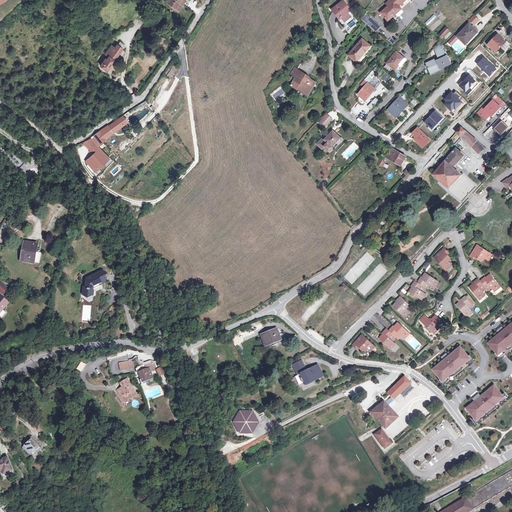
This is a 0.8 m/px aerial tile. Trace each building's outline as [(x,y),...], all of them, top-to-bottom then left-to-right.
[(185,0),(184,0),(168,0),(167,2),(174,8),(176,5),(179,8),(185,0)] [(391,3),(388,6),(395,15),(402,9),(401,7),(402,6),(395,0),(389,0),(391,3)] [(343,1),(332,9),(339,18),(341,17),(345,21),(350,16),(346,11),(349,9),(343,1)] [(388,6),(381,13),(389,21),(395,15),(388,6)] [(434,14),(425,23),(429,27),(438,19),(434,14)] [(469,20),(465,25),(466,26),(469,24),(471,22),(473,25),(479,19),(474,15),(469,20)] [(368,16),(364,20),(376,31),(380,27),(368,16)] [(123,18),(117,25),(123,29),(129,23),(123,18)] [(477,32),(469,24),(460,33),(457,36),(458,38),(465,43),(471,37),(472,38),(477,32)] [(442,39),(450,30),(445,26),(438,35),(442,39)] [(457,36),(460,33),(458,31),(448,42),(451,45),(458,38),(457,36)] [(505,41),(497,34),(488,44),(496,52),(503,44),(505,46),(510,40),(507,38),(505,41)] [(370,46),(362,39),(349,55),(357,61),(370,46)] [(434,48),(439,58),(427,64),(430,71),(440,66),(441,68),(450,64),(448,60),(449,59),(445,52),(444,53),(442,48),(438,43),(434,48)] [(106,61),(104,60),(99,68),(107,72),(121,49),(120,48),(116,46),(115,45),(113,48),(112,51),(108,49),(104,56),(108,58),(106,61)] [(405,59),(396,51),(384,66),(390,72),(393,68),(395,70),(397,67),(398,68),(405,59)] [(485,57),(478,64),(490,75),(497,68),(485,57)] [(171,68),(166,75),(169,78),(179,65),(175,62),(171,68)] [(295,77),(291,85),(294,88),(295,86),(302,90),(301,92),(307,95),(314,83),(311,81),(311,80),(311,79),(310,78),(309,78),(308,78),(307,79),(304,77),(306,75),(294,68),(291,74),(295,77)] [(376,74),(372,70),(364,79),(368,83),(375,75),(376,74)] [(377,76),(383,81),(388,74),(383,70),(377,76)] [(380,80),(375,75),(368,83),(374,88),(380,80)] [(475,80),(469,75),(460,85),(466,91),(475,80)] [(374,88),(368,83),(358,94),(365,100),(375,89),(374,88)] [(281,85),(270,93),(275,100),(286,93),(281,85)] [(452,91),(445,98),(448,101),(446,104),(452,109),(455,106),(456,107),(462,101),(458,98),(461,95),(456,91),(454,93),(452,91)] [(504,102),(497,95),(484,109),(482,107),(477,113),(480,116),(481,115),(486,119),(490,114),(491,115),(504,102)] [(375,97),(368,106),(373,109),(379,99),(375,97)] [(407,105),(399,98),(388,109),(396,116),(407,105)] [(111,124),(107,126),(90,137),(97,145),(110,133),(127,121),(126,120),(132,116),(129,112),(128,111),(111,124)] [(435,111),(425,122),(432,128),(443,117),(435,111)] [(325,128),(333,119),(326,112),(318,122),(325,128)] [(499,118),(492,126),(494,128),(501,120),(499,118)] [(502,121),(495,129),(500,134),(508,127),(502,121)] [(461,126),(456,131),(471,146),(476,140),(461,126)] [(417,127),(411,133),(416,137),(414,139),(423,147),(431,140),(417,127)] [(324,139),(323,138),(316,144),(323,151),(326,148),(338,136),(333,131),(324,139)] [(340,138),(338,136),(326,148),(329,151),(333,148),(332,147),(340,138)] [(476,140),(471,146),(479,153),(484,147),(476,140)] [(89,150),(93,154),(85,161),(94,171),(108,158),(95,145),(89,150)] [(390,148),(385,157),(400,165),(405,157),(396,152),(390,148)] [(452,151),(453,152),(433,174),(449,188),(461,175),(452,167),(463,155),(456,148),(454,151),(453,150),(452,151)] [(506,188),(510,185),(511,188),(511,174),(507,178),(501,182),(506,188)] [(372,233),(369,230),(357,242),(360,245),(372,233)] [(37,244),(24,241),(21,260),(33,263),(37,244)] [(378,248),(383,252),(390,245),(385,241),(378,248)] [(490,253),(476,244),(468,257),(473,260),(474,258),(476,259),(480,261),(480,260),(482,257),(485,259),(488,261),(491,257),(489,255),(490,253)] [(443,247),(433,257),(444,269),(446,267),(448,269),(452,265),(449,262),(448,260),(450,259),(451,258),(447,254),(446,253),(448,251),(443,247)] [(362,256),(370,264),(375,259),(367,251),(362,256)] [(102,270),(85,278),(84,286),(86,296),(92,292),(93,288),(99,285),(98,283),(104,280),(105,273),(102,270)] [(419,278),(417,282),(424,287),(426,288),(427,289),(429,284),(431,285),(435,288),(437,284),(435,283),(437,280),(425,272),(422,278),(421,279),(419,278)] [(483,278),(480,280),(485,287),(486,289),(487,289),(490,287),(491,288),(494,292),(498,289),(497,287),(499,285),(490,274),(486,278),(485,279),(483,278)] [(473,284),(469,288),(477,299),(479,297),(481,299),(485,296),(482,292),(481,291),(485,287),(480,280),(478,278),(474,281),(475,283),(473,284)] [(413,285),(412,287),(409,292),(421,300),(422,298),(424,299),(427,295),(423,292),(421,291),(424,287),(417,282),(414,280),(411,284),(413,285)] [(0,294),(0,312),(8,302),(2,297),(8,289),(0,283),(0,282),(0,292),(1,293),(0,294)] [(344,291),(348,287),(343,283),(339,287),(344,291)] [(405,294),(410,286),(406,284),(401,291),(405,294)] [(397,302),(392,306),(402,316),(404,314),(406,316),(409,312),(407,310),(405,308),(407,305),(409,304),(400,296),(396,299),(398,301),(397,302)] [(460,302),(456,305),(465,316),(467,314),(468,316),(472,313),(469,309),(468,308),(471,305),(464,296),(461,299),(462,301),(460,302)] [(483,320),(490,313),(487,310),(480,317),(483,320)] [(425,316),(420,322),(432,332),(434,330),(436,332),(442,325),(438,321),(440,320),(435,315),(431,319),(430,320),(429,319),(425,316)] [(392,328),(391,327),(388,330),(394,336),(395,337),(396,338),(399,335),(401,336),(404,340),(408,335),(406,334),(408,332),(398,322),(394,326),(392,328)] [(488,343),(497,354),(511,342),(511,322),(504,330),(502,328),(499,330),(500,332),(488,343)] [(261,324),(252,328),(254,333),(263,329),(261,324)] [(382,334),(378,339),(388,348),(390,346),(392,348),(396,344),(392,341),(391,340),(394,336),(388,330),(385,328),(382,332),(383,333),(382,334)] [(276,329),(261,335),(265,345),(280,339),(276,329)] [(247,336),(245,331),(230,338),(233,344),(237,342),(240,341),(240,339),(243,338),(243,337),(247,336)] [(373,345),(361,334),(351,345),(355,348),(357,347),(358,348),(362,351),(363,350),(365,348),(367,350),(370,353),(373,349),(371,347),(373,345)] [(432,369),(442,381),(469,358),(460,347),(448,356),(446,354),(443,357),(445,359),(432,369)] [(297,375),(299,374),(305,385),(322,376),(317,365),(306,371),(300,361),(292,365),(297,375)] [(135,368),(137,372),(134,373),(136,376),(138,375),(139,378),(141,377),(142,381),(146,379),(147,382),(152,380),(151,377),(152,377),(150,371),(157,368),(155,364),(149,362),(137,367),(135,368)] [(405,379),(404,377),(387,393),(389,396),(393,399),(399,393),(409,384),(410,383),(409,382),(411,380),(407,377),(405,379)] [(122,386),(117,389),(119,393),(120,394),(118,396),(122,403),(129,399),(136,395),(128,381),(126,378),(120,382),(121,383),(122,386)] [(413,389),(409,384),(399,393),(403,398),(413,389)] [(466,408),(475,419),(503,397),(493,385),(480,396),(478,394),(475,397),(477,399),(466,408)] [(447,389),(451,394),(456,391),(452,386),(447,389)] [(390,398),(383,403),(389,409),(395,404),(390,398)] [(383,402),(371,412),(375,417),(385,428),(397,417),(389,409),(383,403),(383,402)] [(251,411),(239,411),(233,422),(239,432),(251,432),(257,422),(251,411)] [(371,412),(367,415),(371,421),(375,417),(371,412)] [(372,421),(368,424),(373,430),(377,427),(372,421)] [(381,428),(374,434),(385,448),(392,442),(386,435),(381,428)] [(34,442),(27,449),(33,455),(40,448),(34,442)] [(12,469),(6,457),(0,459),(0,470),(2,470),(3,473),(12,469)] [(511,469),(466,497),(440,511),(439,511),(438,511),(466,511),(473,509),(511,485),(511,469)]
